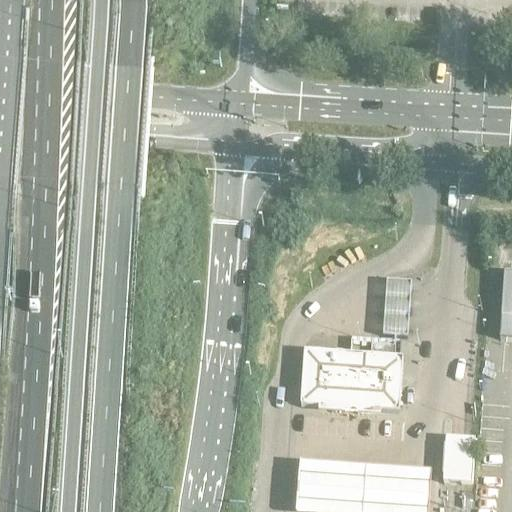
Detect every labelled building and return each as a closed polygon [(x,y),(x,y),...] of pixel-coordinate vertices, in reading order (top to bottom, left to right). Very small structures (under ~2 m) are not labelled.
[(412,284),(387,282),(383,337),(408,338),(412,284)] [(371,346),(370,358),(394,360),(395,348),(371,346)] [(305,354),(301,408),(399,415),(403,361),(305,354)] [(447,439),(444,483),(456,484),(473,485),(476,441),(459,439),(447,439)] [(431,511),(434,472),(302,463),(298,511),(431,511)]
